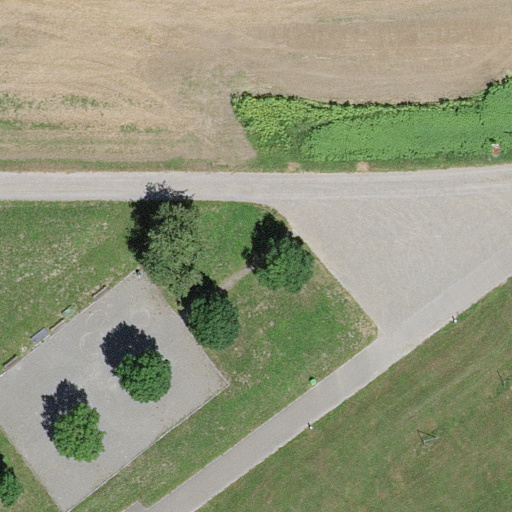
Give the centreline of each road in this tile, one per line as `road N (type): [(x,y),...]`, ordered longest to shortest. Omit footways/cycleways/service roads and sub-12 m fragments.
road 1 (track): [(511,175),(364,184),(0,185)]
road 2 (track): [(511,252),(185,511)]
